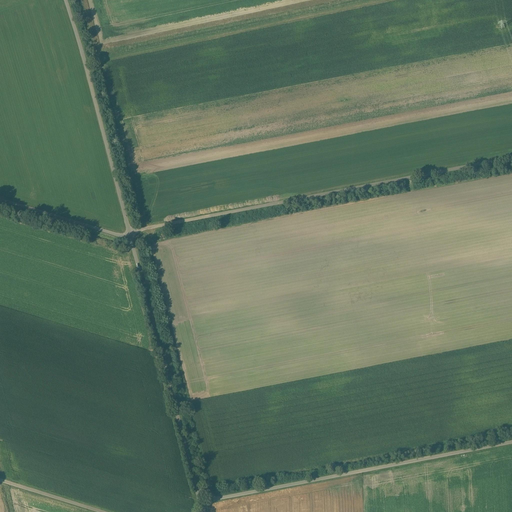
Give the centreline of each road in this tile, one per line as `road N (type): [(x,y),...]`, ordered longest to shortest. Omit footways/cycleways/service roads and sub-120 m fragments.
road 1 (unclassified): [(511,157),(128,232)]
road 2 (unclassified): [(215,498),(511,441)]
road 3 (unclassified): [(130,238),(197,491)]
road 4 (unclassified): [(65,0),(128,232)]
road 5 (unclassified): [(130,238),(0,199)]
